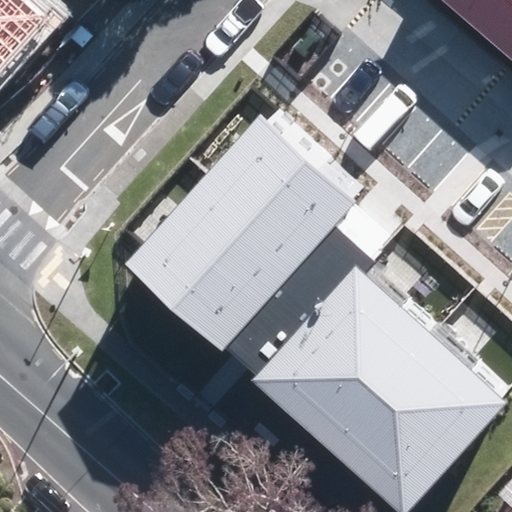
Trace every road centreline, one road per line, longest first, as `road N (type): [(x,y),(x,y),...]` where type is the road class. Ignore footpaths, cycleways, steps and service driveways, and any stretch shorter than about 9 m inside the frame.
road 1 (residential): [(0,232),(211,0)]
road 2 (secondary): [(153,511),(0,379)]
